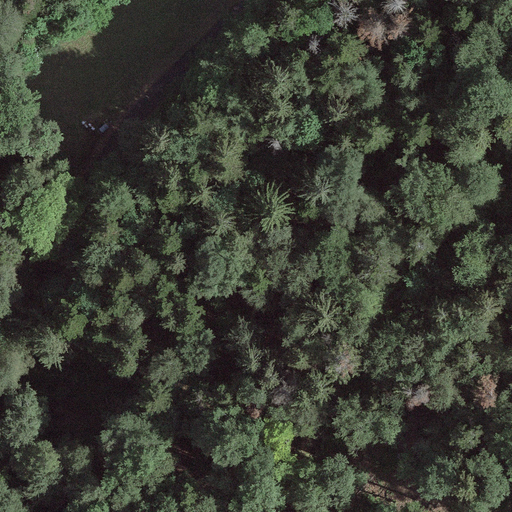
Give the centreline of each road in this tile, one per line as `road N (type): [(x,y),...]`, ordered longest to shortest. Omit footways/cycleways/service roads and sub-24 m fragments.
road 1 (tertiary): [(0,352),(71,212),(112,151),(259,0)]
road 2 (track): [(285,511),(390,308),(511,164)]
